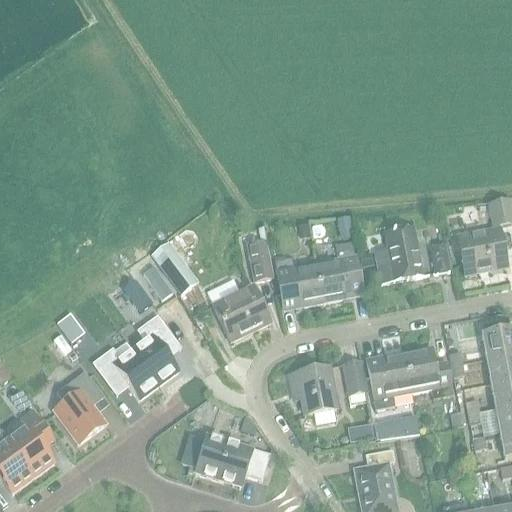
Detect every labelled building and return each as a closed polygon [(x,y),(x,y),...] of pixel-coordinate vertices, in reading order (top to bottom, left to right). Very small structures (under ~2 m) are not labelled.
[(491,228),(511,224),(511,219),(509,203),(488,206),(491,228)] [(380,286),(421,278),(412,229),(384,234),(387,250),(374,252),(380,286)] [(479,272),(505,267),(498,230),(456,238),(463,278),(479,275),(479,272)] [(315,266),(322,305),(350,299),(347,284),(359,281),(351,244),(334,247),(337,261),(315,266)] [(197,284),(167,245),(150,258),(180,297),(197,284)] [(253,283),(270,280),(264,245),(247,248),(253,283)] [(434,276),(448,273),(443,245),(429,248),(434,276)] [(322,305),(315,266),(292,270),(290,260),(273,263),(280,296),(291,293),(295,310),(322,305)] [(153,269),(143,276),(161,303),(171,296),(153,269)] [(230,344),(269,324),(251,288),(239,294),(232,279),(205,292),(212,307),(230,344)] [(144,344),(131,353),(158,389),(178,374),(163,353),(175,345),(156,319),(137,334),(144,344)] [(484,362),(511,356),(511,338),(511,331),(480,337),(484,362)] [(404,355),(412,394),(430,391),(432,401),(451,397),(445,364),(433,367),(430,350),(404,355)] [(112,352),(92,367),(110,392),(123,383),(138,403),(158,389),(131,353),(119,362),(112,352)] [(412,394),(404,355),(376,360),(379,377),(368,379),(374,412),(394,408),(392,398),(412,394)] [(447,357),(449,369),(461,366),(459,355),(447,357)] [(489,387),(511,382),(511,356),(484,362),(489,387)] [(0,363),(0,385),(11,378),(0,363)] [(349,395),(364,393),(359,364),(344,367),(349,395)] [(463,378),(461,366),(449,369),(452,380),(463,378)] [(304,417),(336,411),(328,370),(290,377),(292,392),(299,390),(304,417)] [(52,414),(77,448),(106,427),(92,409),(103,401),(84,375),(56,396),(63,406),(52,414)] [(511,382),(489,387),(493,411),(511,407),(511,382)] [(464,405),(466,417),(478,415),(476,403),(464,405)] [(498,436),(511,433),(511,407),(493,411),(498,436)] [(25,428),(4,443),(32,481),(53,466),(35,441),(45,434),(31,414),(21,422),(25,428)] [(480,426),(478,415),(466,417),(468,428),(480,426)] [(368,428),(347,432),(349,445),(370,442),(368,428)] [(511,433),(498,436),(503,462),(511,460),(511,433)] [(194,476),(240,491),(243,479),(260,484),(269,458),(206,438),(194,476)] [(485,452),(483,440),(471,442),(473,454),(485,452)] [(32,481),(4,443),(0,445),(0,481),(11,497),(32,481)] [(396,511),(388,465),(394,464),(392,451),(365,457),(367,468),(353,471),(360,511),(396,511)] [(501,482),(511,480),(511,477),(510,468),(499,471),(501,482)] [(473,475),(461,478),(463,490),(475,488),(473,475)] [(463,490),(461,478),(449,480),(451,492),(463,490)]
